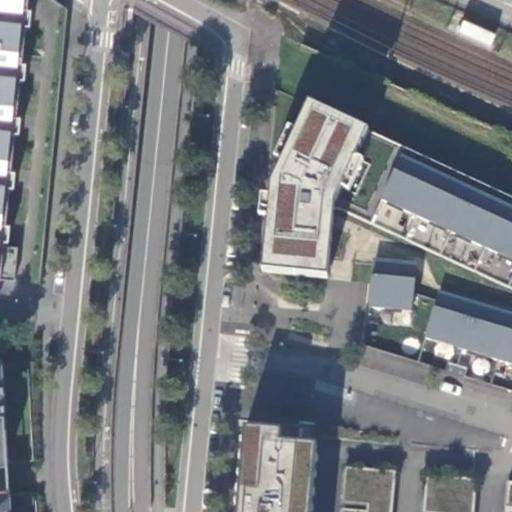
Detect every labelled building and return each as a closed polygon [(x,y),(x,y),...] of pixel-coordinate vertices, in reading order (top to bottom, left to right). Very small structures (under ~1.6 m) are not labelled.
[(0,0),(0,279),(14,281),(18,247),(3,246),(28,0),(0,0)] [(463,21),(459,31),(490,45),(495,35),(463,21)] [(511,196),(309,101),(270,186),(258,273),(331,277),(337,213),(511,290),(511,196)] [(416,262),(371,258),(366,321),(411,324),(416,262)] [(511,306),(441,285),(427,339),(511,364),(511,306)] [(282,435),(245,432),(237,511),(310,511),(317,448),(281,445),(282,435)] [(392,511),(396,473),(345,469),(342,506),(367,508),(366,511),(354,511),(341,511),(392,511)] [(474,511),(478,481),(426,476),(422,511),(474,511)] [(9,511),(8,494),(0,494),(0,511),(9,511)]
